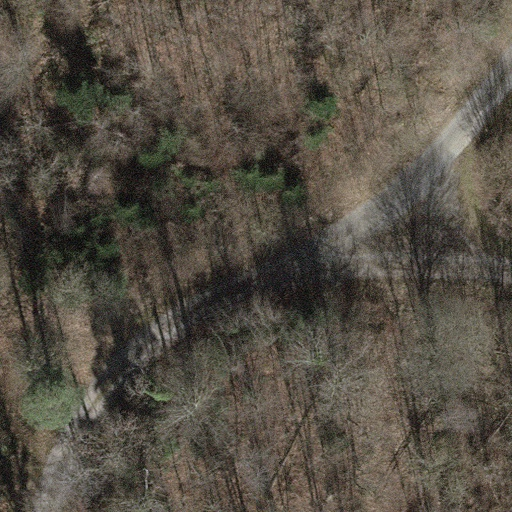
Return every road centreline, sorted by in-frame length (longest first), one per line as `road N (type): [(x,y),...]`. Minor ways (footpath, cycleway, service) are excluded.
road 1 (track): [(511,273),(328,256),(191,307),(92,373),(41,511)]
road 2 (track): [(328,256),(423,190),(511,82)]
